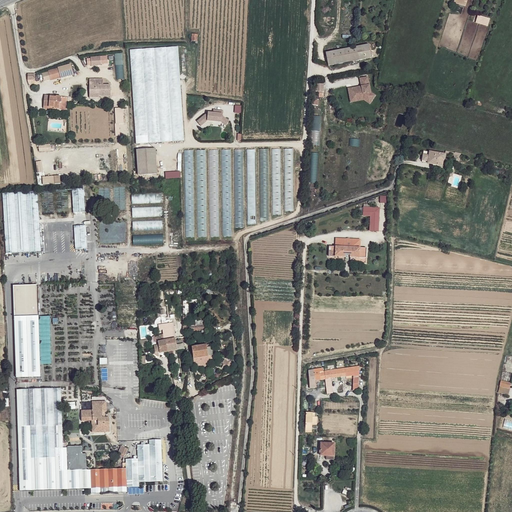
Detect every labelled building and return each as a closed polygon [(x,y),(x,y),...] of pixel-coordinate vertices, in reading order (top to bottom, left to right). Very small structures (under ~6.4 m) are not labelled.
[(371,44),(330,53),(333,67),(374,57),(371,44)] [(184,141),(178,46),(130,49),(136,143),(184,141)] [(114,53),(116,79),(123,79),(121,53),(114,53)] [(103,57),(92,58),(94,67),(104,66),(103,57)] [(59,68),(49,71),(51,80),(61,77),(59,68)] [(365,98),(371,103),(376,96),(371,92),(369,78),(361,79),(363,88),(357,89),(357,87),(351,88),(352,93),(349,93),(350,98),(356,97),(356,99),(365,98)] [(104,80),(91,81),(91,99),(98,99),(98,97),(111,97),(111,86),(105,86),(104,80)] [(50,96),(46,96),(44,106),(55,107),(55,109),(60,110),(61,104),(63,98),(57,97),(57,98),(50,97),(50,96)] [(197,121),(201,126),(207,121),(222,122),(226,125),(229,121),(222,116),(223,111),(213,110),(213,113),(208,112),(208,115),(205,115),(197,121)] [(312,130),(318,131),(320,116),(314,115),(312,130)] [(154,150),(135,151),(137,177),(155,176),(154,150)] [(445,155),(430,153),(428,165),(443,167),(443,160),(445,161),(445,155)] [(42,185),(60,184),(60,175),(42,176),(42,185)] [(83,189),(1,193),(5,253),(86,249),(83,189)] [(378,230),(379,208),(364,206),(363,215),(371,215),(369,230),(378,230)] [(162,208),(151,208),(151,216),(162,216),(162,208)] [(260,220),(268,220),(267,211),(260,211),(260,220)] [(133,231),(163,229),(162,221),(133,222),(133,231)] [(163,243),(163,234),(133,235),(133,245),(163,243)] [(362,248),(362,239),(338,238),(337,247),(330,246),(329,257),(347,258),(347,254),(352,255),(352,258),(368,260),(369,248),(362,248)] [(13,287),(18,379),(42,377),(37,286),(13,287)] [(163,334),(157,335),(158,345),(154,345),(156,353),(168,350),(184,347),(184,342),(177,344),(176,339),(172,322),(163,325),(164,332),(163,332),(163,334)] [(207,344),(192,346),(193,357),(208,355),(207,348),(207,344)] [(208,355),(193,357),(194,363),(209,362),(208,355)] [(322,369),(314,371),(316,381),(325,380),(328,394),(333,393),(330,378),(353,375),(353,390),(359,389),(359,366),(323,372),(322,369)] [(316,381),(314,371),(308,372),(311,389),(317,388),(316,381)] [(511,383),(501,381),(500,386),(511,389),(511,383)] [(17,390),(18,436),(64,434),(62,431),(61,388),(17,390)] [(107,401),(93,401),(93,411),(82,411),(83,421),(92,421),(95,420),(96,433),(106,433),(106,427),(110,427),(110,418),(106,418),(103,418),(103,412),(106,412),(107,412),(107,401)] [(312,412),(303,412),(303,427),(309,427),(309,424),(314,425),(314,417),(313,417),(312,412)] [(64,434),(18,436),(18,451),(19,491),(30,490),(85,489),(88,489),(89,495),(108,494),(107,488),(128,487),(137,487),(137,482),(161,481),(160,461),(159,439),(146,440),(147,444),(134,445),(135,459),(124,460),(123,467),(124,470),(84,471),(84,454),(79,454),(80,446),(64,447),(64,434)] [(333,442),(321,443),(321,455),(326,454),(326,460),(333,459),(333,442)] [(128,447),(122,444),(118,451),(120,452),(119,454),(124,456),(128,447)]
